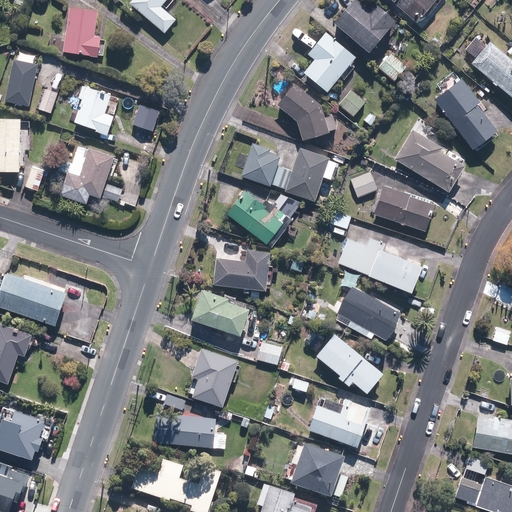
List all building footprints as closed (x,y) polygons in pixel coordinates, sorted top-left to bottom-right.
[(15,0),(13,5),(23,8),(24,2),(17,0),(15,0)] [(131,0),(130,3),(164,33),(176,19),(162,6),(166,0),(131,0)] [(353,0),(335,22),(370,52),(390,29),(394,32),(398,26),(394,23),(397,20),(375,2),(370,9),(358,0),(353,0)] [(396,0),(395,1),(418,21),(435,0),(396,0)] [(64,51),(98,56),(101,37),(94,36),(97,11),(70,7),(64,51)] [(304,72),(328,92),(356,57),(326,32),(308,53),(314,59),(304,72)] [(430,43),(437,49),(442,44),(435,37),(432,40),(428,37),(426,40),(429,43),(430,43)] [(471,63),(511,96),(511,59),(490,41),(471,63)] [(378,69),(394,82),(407,66),(391,53),(388,56),(386,55),(383,59),(385,61),(378,69)] [(6,100),(30,105),(39,63),(14,58),(6,100)] [(435,99),(473,148),(498,129),(477,103),(480,101),(462,78),(435,99)] [(60,90),(66,92),(68,84),(63,82),(60,90)] [(297,120),(303,140),(330,132),(329,130),(338,127),(333,114),(326,117),(322,104),(295,82),(278,104),(297,120)] [(96,131),(107,135),(115,116),(105,112),(112,95),(83,84),(78,97),(77,96),(68,119),(97,129),(96,131)] [(39,108),(51,113),(58,92),(46,88),(39,108)] [(339,104),(353,116),(366,101),(363,99),(365,96),(362,93),(359,96),(352,89),(339,104)] [(159,112),(140,105),(133,125),(153,132),(159,112)] [(370,126),(377,118),(371,113),(364,120),(370,126)] [(0,170),(21,171),(21,117),(0,117),(0,170)] [(378,131),(384,125),(380,122),(374,128),(378,131)] [(395,159),(449,191),(465,164),(441,150),(442,146),(413,129),(395,159)] [(271,185),(281,156),(269,152),(271,148),(253,142),(242,175),(271,185)] [(60,194),(87,204),(91,194),(101,198),(101,195),(118,202),(123,189),(106,183),(113,163),(116,164),(118,159),(115,158),(116,156),(90,147),(89,149),(87,148),(84,156),(86,157),(83,167),(73,163),(70,172),(68,171),(60,194)] [(301,148),(286,192),(315,202),(330,158),(301,148)] [(25,186),(39,191),(39,190),(41,191),(48,172),(33,166),(25,186)] [(350,179),(358,197),(378,189),(370,171),(350,179)] [(374,213),(425,231),(435,204),(410,196),(410,194),(383,185),(374,213)] [(227,213),(267,243),(283,222),(281,220),(286,213),(266,199),(263,203),(245,189),(227,213)] [(329,222),(347,228),(351,216),(333,210),(329,222)] [(338,263),(412,292),(422,265),(379,248),(382,242),(370,237),(366,246),(348,238),(338,263)] [(213,283),(267,290),(272,250),(248,247),(246,260),(216,256),(213,283)] [(291,268),(301,271),(304,259),(294,256),(291,268)] [(0,294),(0,306),(56,325),(67,291),(8,272),(0,294)] [(374,333),(386,340),(401,312),(352,285),(337,313),(351,320),(348,325),(372,338),(374,333)] [(193,317),(241,333),(250,307),(228,300),(229,297),(202,288),(193,317)] [(251,299),(259,300),(260,292),(252,291),(251,299)] [(0,379),(10,383),(20,354),(25,356),(33,333),(0,322),(0,379)] [(510,334),(494,331),(491,341),(507,345),(510,334)] [(354,381),(367,392),(383,373),(335,332),(316,354),(340,374),(339,377),(349,386),(354,381)] [(257,359),(278,364),(282,347),(262,342),(257,359)] [(194,396),(224,406),(239,359),(202,347),(193,375),(199,378),(194,396)] [(306,382),(293,379),(291,387),(303,390),(306,382)] [(164,402),(178,406),(180,399),(166,395),(164,402)] [(371,408),(346,400),(341,414),(318,406),(310,429),(356,445),(354,452),(368,457),(377,430),(365,426),(365,424),(371,408)] [(204,410),(217,414),(219,407),(206,404),(204,410)] [(3,420),(0,428),(0,449),(32,460),(35,450),(38,451),(41,439),(39,439),(44,421),(15,412),(12,422),(3,420)] [(154,443),(214,447),(214,445),(224,446),(225,433),(215,433),(216,417),(157,413),(154,443)] [(511,419),(493,416),(493,418),(478,415),(473,446),(511,453),(511,419)] [(290,485),(331,499),(332,495),(341,498),(348,478),(340,475),(345,458),(305,444),(303,449),(298,448),(292,463),(297,465),(290,485)] [(466,468),(485,473),(489,461),(469,455),(466,468)] [(132,489),(192,511),(208,511),(223,474),(203,466),(196,485),(180,479),(185,466),(165,458),(160,471),(142,464),(132,489)] [(30,471),(0,461),(0,511),(2,511),(9,511),(13,500),(18,502),(21,491),(23,492),(30,471)] [(245,474),(253,478),(256,470),(248,466),(245,474)] [(475,505),(496,511),(511,511),(511,485),(485,476),(483,483),(463,476),(456,496),(476,503),(475,505)] [(262,511),(312,511),(313,510),(293,503),(295,496),(265,486),(258,506),(263,508),(262,511)]
